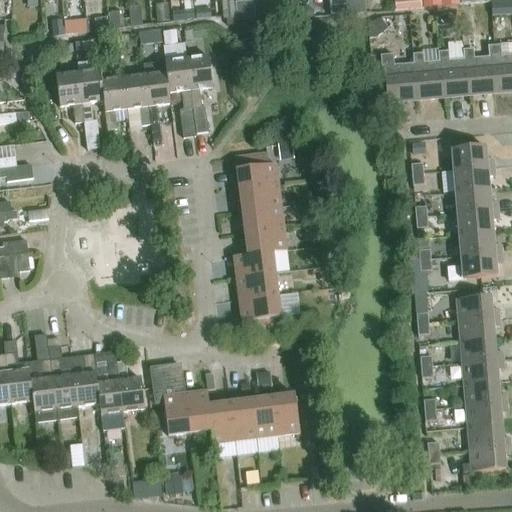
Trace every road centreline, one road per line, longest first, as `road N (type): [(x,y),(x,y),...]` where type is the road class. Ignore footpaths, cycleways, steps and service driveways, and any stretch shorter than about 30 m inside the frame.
road 1 (unclassified): [(212,353),(202,165),(127,177),(99,166),(64,169),(54,256),(59,288)]
road 2 (unclassified): [(212,353),(85,324),(59,288)]
road 3 (residential): [(511,500),(376,511)]
